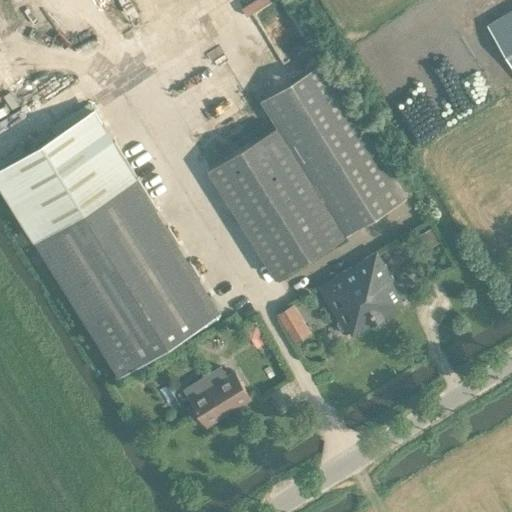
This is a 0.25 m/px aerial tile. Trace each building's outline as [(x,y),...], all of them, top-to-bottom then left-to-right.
[(511,9),(488,24),(511,63),(511,9)] [(66,11),(61,18),(78,30),(83,23),(66,11)] [(278,123),(208,167),(276,276),(404,197),(319,60),(261,96),(278,123)] [(55,130),(0,164),(0,174),(22,211),(119,369),(219,308),(95,106),(77,117),(73,110),(51,124),(55,130)] [(438,238),(431,226),(419,234),(426,245),(438,238)] [(377,250),(319,284),(339,318),(338,322),(342,330),(347,331),(348,334),(406,300),(404,297),(405,292),(401,285),(396,284),(377,250)] [(290,304),(278,312),(295,340),(308,333),(290,304)] [(258,318),(246,326),(254,338),(266,331),(258,318)] [(194,380),(184,387),(190,396),(207,424),(251,397),(234,369),(227,373),(221,364),(194,380)]
